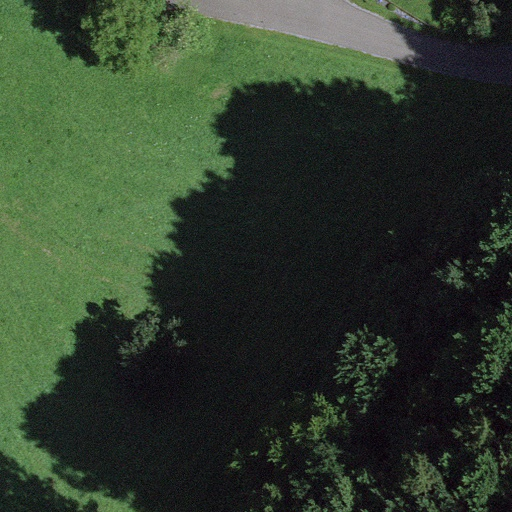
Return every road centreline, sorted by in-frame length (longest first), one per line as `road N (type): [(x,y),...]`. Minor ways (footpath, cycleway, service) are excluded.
road 1 (track): [(511,205),(328,511)]
road 2 (unclassified): [(511,67),(185,0)]
